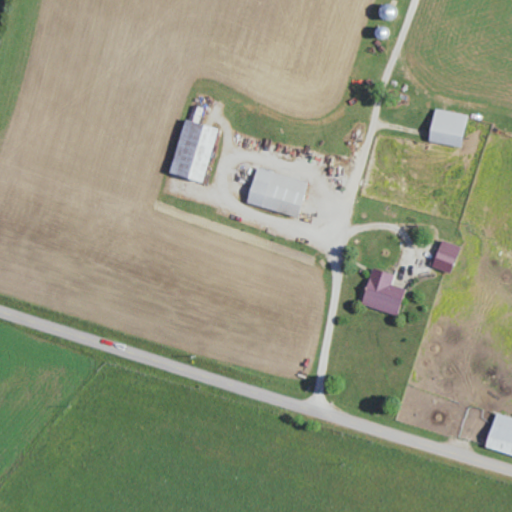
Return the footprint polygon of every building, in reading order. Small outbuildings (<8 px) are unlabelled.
[(473,113),(440,110),(436,142),(470,146),(473,113)] [(211,182),(227,127),(192,117),(176,171),(211,182)] [(315,182),(263,168),(253,203),(305,217),(315,182)] [(465,245),(447,240),(445,249),(439,248),(434,267),(457,273),(465,245)] [(406,313),(412,287),(398,284),(400,272),(377,268),(369,306),(406,313)] [(511,453),(511,416),(502,413),(493,448),(511,453)]
